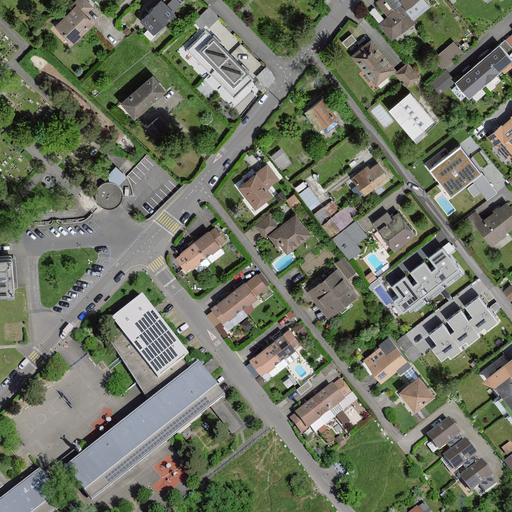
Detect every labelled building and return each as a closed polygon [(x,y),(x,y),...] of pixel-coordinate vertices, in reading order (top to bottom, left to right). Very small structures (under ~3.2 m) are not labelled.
[(77,8),(58,26),(66,34),(67,33),(74,41),(91,24),(83,16),(93,6),(86,0),(78,0),(74,4),(77,8)] [(174,13),(162,0),(142,20),(152,30),(159,23),(162,25),(174,13)] [(176,9),(183,3),(180,0),(171,0),(170,2),(176,9)] [(404,8),(397,0),(381,0),(379,2),(391,16),(399,26),(411,17),(404,8)] [(211,5),(197,20),(206,29),(221,14),(211,5)] [(399,26),(391,16),(380,24),(392,39),(403,31),(399,26)] [(357,39),(352,34),(343,42),(347,47),(357,39)] [(511,46),(506,39),(500,44),(510,55),(511,53),(511,46)] [(371,41),(354,56),(377,83),(394,69),(371,41)] [(454,42),(441,53),(449,63),(463,52),(454,42)] [(500,44),(487,55),(500,71),(511,60),(511,57),(510,55),(500,44)] [(449,63),(441,53),(440,54),(434,59),(443,69),(444,68),(449,63)] [(485,84),(500,71),(487,55),(472,68),(485,84)] [(419,77),(408,63),(397,73),(407,86),(419,77)] [(239,66),(222,82),(234,95),(251,79),(239,66)] [(470,96),(485,84),(472,68),(457,81),(459,84),(468,94),(470,96)] [(447,71),(438,78),(446,88),(455,80),(447,71)] [(153,77),(123,102),(135,115),(164,90),(153,77)] [(432,83),(440,92),(446,88),(438,78),(432,83)] [(468,94),(459,84),(453,89),(461,99),(468,94)] [(435,119),(411,90),(389,108),(414,137),(424,128),(435,119)] [(323,99),(308,110),(320,126),(322,125),(334,116),(335,115),(323,99)] [(511,152),(511,115),(489,136),(507,157),(511,152)] [(334,116),(322,125),(326,130),(328,131),(337,124),(338,122),(334,116)] [(170,130),(159,118),(148,128),(160,140),(170,130)] [(428,132),(424,128),(414,137),(417,141),(428,132)] [(460,146),(440,162),(458,184),(478,167),(460,146)] [(286,156),(281,150),(273,156),(278,162),(286,156)] [(368,167),(354,177),(365,192),(375,184),(377,187),(389,177),(379,163),(370,170),(368,167)] [(268,165),(242,185),(257,205),(272,194),(266,186),(277,177),(268,165)] [(114,182),(118,185),(127,176),(115,166),(107,175),(110,181),(114,182)] [(469,184),(478,194),(483,189),(490,198),(500,189),(485,171),(469,184)] [(320,202),(304,180),(295,187),(311,209),(320,202)] [(114,182),(110,181),(107,181),(103,183),(99,185),(96,190),(95,195),(96,199),(99,204),(102,206),(105,208),(110,208),(114,207),(118,205),(121,201),(123,197),(122,192),(121,188),(118,185),(114,182)] [(301,202),(295,195),(289,200),(295,207),(301,202)] [(333,201),(316,214),(332,235),(360,214),(351,203),(340,211),(333,201)] [(484,221),(478,226),(491,242),(511,225),(511,209),(508,203),(484,221)] [(478,226),(484,221),(476,211),(466,219),(474,229),(478,226)] [(274,213),(270,216),(277,225),(281,222),(274,213)] [(387,215),(376,223),(396,248),(415,233),(399,213),(391,220),(387,215)] [(277,225),(270,216),(258,225),(265,235),(277,226),(277,225)] [(296,216),(271,235),(278,243),(281,241),(289,250),(310,234),(296,216)] [(367,236),(355,221),(333,237),(350,259),(361,250),(356,244),(367,236)] [(216,228),(210,232),(219,244),(225,240),(216,228)] [(195,242),(206,256),(220,245),(219,244),(210,232),(209,231),(195,242)] [(195,242),(182,252),(183,253),(192,265),(193,266),(206,256),(195,242)] [(425,255),(424,254),(386,285),(410,314),(464,270),(441,242),(425,255)] [(192,265),(183,253),(177,258),(186,270),(192,265)] [(355,271),(345,257),(338,262),(348,276),(355,271)] [(0,288),(14,288),(12,258),(0,258),(0,288)] [(357,294),(337,270),(314,288),(321,297),(333,312),(357,294)] [(376,276),(372,271),(367,276),(370,281),(376,276)] [(258,274),(246,283),(255,295),(267,286),(258,274)] [(245,283),(231,293),(242,307),(256,297),(255,295),(246,283),(245,283)] [(231,293),(218,303),(229,317),(242,307),(231,293)] [(187,357),(139,297),(113,321),(118,327),(107,336),(150,404),(67,469),(92,502),(228,398),(201,365),(192,371),(184,360),(187,357)] [(229,317),(218,303),(212,308),(215,312),(222,321),(223,322),(229,317)] [(222,321),(215,312),(209,316),(216,326),(222,321)] [(302,324),(297,327),(301,332),(306,328),(302,324)] [(290,330),(284,334),(295,348),(300,343),(290,330)] [(284,334),(270,345),(281,359),(288,353),(295,348),(284,334)] [(414,360),(421,355),(405,334),(399,339),(414,360)] [(372,354),(365,359),(382,380),(400,366),(403,370),(410,365),(410,364),(389,338),(380,345),(386,352),(376,359),(372,354)] [(270,345),(257,355),(268,369),(281,359),(270,345)] [(288,353),(281,359),(286,366),(293,360),(288,353)] [(268,369),(257,355),(251,360),(262,373),(268,369)] [(511,359),(486,379),(511,414),(511,359)] [(337,367),(332,361),(321,370),(325,376),(337,367)] [(410,365),(403,370),(413,382),(419,377),(410,365)] [(265,381),(260,375),(256,378),(261,384),(265,381)] [(433,394),(420,377),(419,377),(413,382),(402,391),(416,408),(433,394)] [(312,385),(308,380),(301,386),(297,389),(301,394),(312,385)] [(341,381),(333,387),(343,400),(351,394),(341,381)] [(333,387),(321,396),(332,409),(339,404),(343,400),(333,387)] [(321,396),(309,405),(320,419),(329,412),(332,409),(321,396)] [(345,410),(339,404),(332,409),(329,412),(334,418),(345,410)] [(309,405),(298,414),(308,428),(310,426),(320,419),(309,405)] [(329,412),(320,419),(325,425),(334,418),(329,412)] [(308,428),(298,414),(291,419),(302,433),(308,428)] [(315,433),(325,425),(320,419),(310,426),(315,433)] [(461,434),(449,419),(428,436),(439,451),(447,444),(452,451),(464,442),(459,435),(461,434)] [(477,455),(466,440),(464,442),(452,451),(444,457),(456,472),(464,466),(475,456),(477,455)] [(480,463),(475,456),(464,466),(469,472),(480,463)] [(494,476),(482,461),(480,463),(469,472),(461,478),(472,493),(481,486),(491,477),(494,476)] [(41,470),(0,502),(0,511),(55,511),(67,503),(41,470)] [(491,477),(481,486),(487,494),(498,485),(491,477)] [(431,511),(425,503),(413,511),(431,511)]
